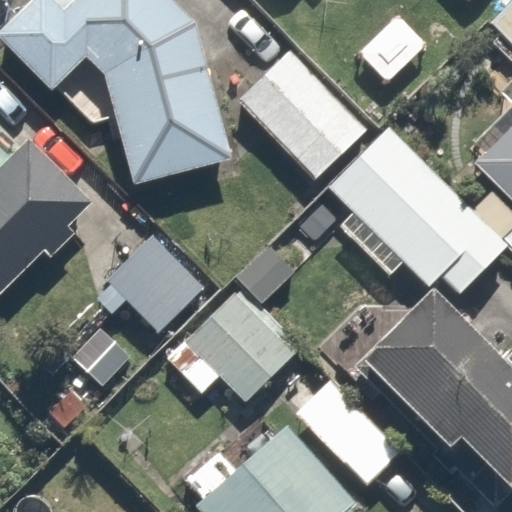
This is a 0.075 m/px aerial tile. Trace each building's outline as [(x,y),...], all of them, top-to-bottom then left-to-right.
[(168,0),(71,0),(66,7),(58,0),(23,0),(0,26),(0,47),(49,90),(76,59),(103,78),(125,185),(227,158),(194,26),(168,0)] [(511,0),(506,0),(486,20),(511,46),(511,0)] [(285,49),(234,97),(309,179),(361,131),(285,49)] [(511,112),(468,153),(511,200),(511,112)] [(97,201),(86,192),(0,116),(0,289),(37,247),(48,257),(97,201)] [(418,290),(437,272),(460,296),(505,252),(482,228),(382,123),(318,185),(418,290)] [(143,231),(97,279),(154,333),(200,285),(143,231)] [(228,296),(183,342),(239,398),(285,352),(228,296)] [(511,347),(498,361),(433,297),(373,359),(501,485),(511,473),(511,347)] [(325,382),(293,415),(363,482),(395,449),(325,382)] [(352,511),(286,431),(192,507),(195,511),(352,511)]
